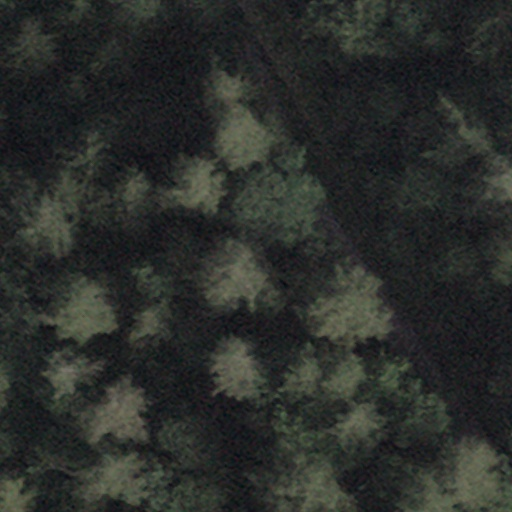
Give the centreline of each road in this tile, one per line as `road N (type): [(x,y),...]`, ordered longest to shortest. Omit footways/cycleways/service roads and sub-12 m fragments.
road 1 (track): [(511,502),(379,252),(256,56),(285,21),(357,18),(420,62),(455,115),(511,162)]
road 2 (track): [(294,511),(222,451),(216,416),(239,393),(402,511)]
road 3 (track): [(46,511),(41,484),(73,462),(163,511)]
